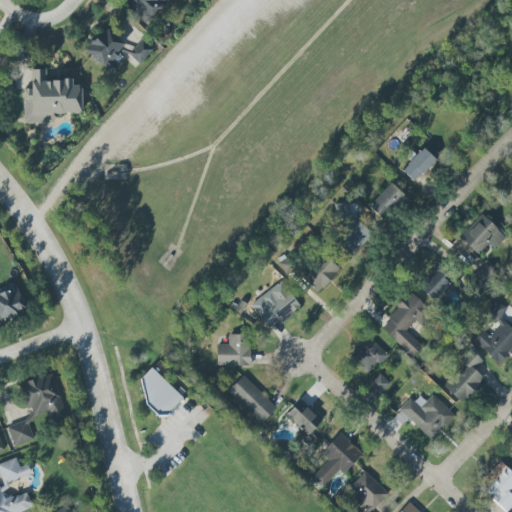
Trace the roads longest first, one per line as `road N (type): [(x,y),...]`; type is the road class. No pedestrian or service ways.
road 1 (residential): [(484,430),(439,484),(305,352),(511,140),(484,430)]
road 2 (residential): [(127,511),(83,323),(33,226),(0,184)]
